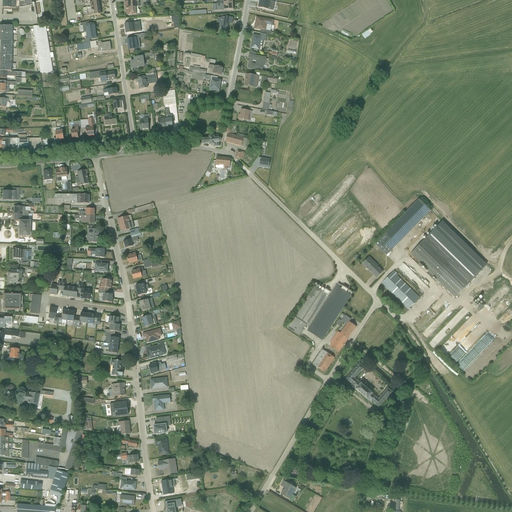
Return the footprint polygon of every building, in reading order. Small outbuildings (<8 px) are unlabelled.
[(1,0),(1,10),(18,10),(17,8),(33,6),(31,0),(1,0)] [(87,0),(90,15),(100,14),(98,0),(87,0)] [(273,11),(274,3),(259,0),(258,9),(273,11)] [(125,16),(135,15),(135,1),(125,1),(125,16)] [(231,15),(221,14),(219,28),(226,29),(227,22),(231,22),(231,15)] [(271,21),(255,18),(253,30),(259,31),(259,34),(269,36),(271,21)] [(124,34),(133,33),(131,22),(123,23),(124,34)] [(84,25),(85,33),(96,31),(94,23),(84,25)] [(30,27),(35,75),(49,74),(44,25),(30,27)] [(0,40),(11,41),(12,27),(0,26),(0,40)] [(367,27),(356,34),(360,39),(370,33),(367,27)] [(87,40),(97,38),(96,31),(85,33),(87,40)] [(265,36),(251,34),(250,46),(258,47),(259,40),(265,40),(265,36)] [(127,50),(137,49),(135,38),(126,39),(127,50)] [(0,40),(0,48),(11,49),(11,41),(0,40)] [(283,53),(292,55),(293,52),(290,52),(291,48),(288,48),(288,42),(284,41),(283,53)] [(100,52),(111,50),(110,42),(99,43),(100,52)] [(0,71),(6,72),(11,73),(11,49),(0,48),(0,71)] [(262,56),(250,54),(248,67),(260,68),(262,56)] [(129,69),(144,67),(142,56),(132,57),(132,60),(128,61),(129,69)] [(201,70),(190,68),(188,81),(198,82),(199,81),(207,82),(208,78),(203,77),(204,70),(201,70)] [(223,71),(214,69),(207,68),(206,71),(209,71),(208,75),(213,76),(222,77),(223,71)] [(100,83),(115,81),(114,72),(98,74),(100,83)] [(255,86),(257,75),(248,73),(246,84),(255,86)] [(154,83),(153,76),(133,78),(134,83),(137,83),(138,90),(147,88),(147,84),(154,83)] [(216,93),(218,82),(208,80),(206,91),(216,93)] [(104,96),(117,94),(116,88),(103,90),(104,96)] [(172,90),(159,91),(161,107),(174,106),(172,90)] [(249,110),(239,109),(238,120),(248,121),(249,110)] [(103,126),(115,124),(114,115),(101,117),(103,126)] [(141,130),(149,129),(147,118),(139,119),(141,130)] [(86,137),(93,137),(93,128),(94,128),(93,119),(87,119),(88,128),(85,128),(86,137)] [(77,139),(76,134),(78,133),(77,125),(73,126),(74,130),(69,130),(71,140),(77,139)] [(53,142),(63,141),(62,131),(52,132),(53,142)] [(225,142),(240,146),(242,138),(227,134),(225,142)] [(210,138),(201,138),(201,141),(201,142),(201,144),(201,145),(209,145),(209,147),(215,147),(215,149),(221,149),(221,143),(222,143),(222,139),(220,139),(220,135),(214,135),(214,136),(210,136),(210,138)] [(230,159),(217,157),(216,165),(230,166),(230,159)] [(252,166),(268,169),(270,160),(258,158),(252,166)] [(56,178),(67,177),(66,168),(55,169),(56,178)] [(42,181),(51,180),(50,170),(41,171),(42,181)] [(80,186),(89,184),(86,175),(88,174),(87,170),(76,172),(80,186)] [(0,200),(12,200),(13,191),(0,190),(0,200)] [(76,204),(89,204),(90,195),(76,195),(76,204)] [(387,257),(430,211),(418,200),(375,245),(387,257)] [(125,215),(149,208),(148,205),(124,212),(125,215)] [(117,218),(118,225),(132,221),(130,215),(117,218)] [(80,223),(94,224),(94,217),(81,216),(80,223)] [(14,237),(26,237),(26,221),(15,220),(14,237)] [(120,231),(133,228),(132,221),(118,225),(120,231)] [(487,264),(442,221),(428,236),(473,279),(487,264)] [(88,243),(97,243),(98,230),(88,229),(88,243)] [(473,279),(428,236),(409,255),(455,299),(473,279)] [(138,241),(138,237),(122,241),(124,248),(133,246),(132,242),(138,241)] [(90,257),(104,258),(105,250),(90,249),(90,257)] [(10,260),(23,260),(23,251),(10,250),(10,260)] [(127,264),(141,260),(140,256),(136,257),(135,253),(125,256),(127,264)] [(368,256),(361,264),(377,278),(384,269),(368,256)] [(105,265),(94,264),(93,273),(104,275),(105,265)] [(132,280),(145,276),(143,268),(130,272),(132,280)] [(7,284),(19,284),(20,270),(7,270),(7,284)] [(421,299),(392,271),(381,282),(409,311),(421,299)] [(98,290),(110,291),(111,281),(100,279),(98,290)] [(48,295),(55,296),(57,286),(50,284),(48,295)] [(83,299),(90,300),(91,290),(85,289),(85,284),(82,284),(81,294),(84,294),(83,299)] [(137,296),(145,294),(143,284),(134,287),(137,296)] [(69,297),(70,287),(63,286),(62,296),(69,297)] [(329,295),(315,286),(287,328),(299,335),(307,323),(309,325),(329,295)] [(69,297),(76,298),(78,288),(70,287),(69,297)] [(350,296),(336,287),(308,330),(322,339),(350,296)] [(19,295),(2,295),(2,310),(18,311),(19,295)] [(25,313),(34,314),(36,296),(27,295),(25,313)] [(102,302),(112,303),(112,296),(102,295),(102,302)] [(140,311),(154,308),(151,299),(138,302),(140,311)] [(503,313),(510,318),(511,314),(511,311),(506,308),(503,313)] [(53,325),(57,325),(58,315),(55,315),(55,310),(48,309),(47,319),(54,320),(53,325)] [(65,321),(72,322),(73,312),(66,311),(65,321)] [(78,323),(84,324),(86,313),(80,312),(78,323)] [(92,325),(94,315),(86,313),(84,324),(92,325)] [(142,328),(156,324),(153,315),(139,319),(142,328)] [(350,319),(345,316),(342,321),(339,319),(336,324),(341,327),(344,323),(346,325),(340,334),(337,332),(333,339),(335,340),(330,346),(339,352),(355,327),(348,323),(350,319)] [(0,329),(4,329),(4,326),(11,326),(11,319),(3,318),(3,320),(0,319),(0,329)] [(168,322),(170,330),(177,328),(175,321),(168,322)] [(108,330),(119,332),(120,325),(108,323),(108,330)] [(161,337),(159,329),(142,333),(145,344),(159,340),(158,337),(161,337)] [(460,370),(491,339),(483,331),(472,342),(464,334),(444,355),(460,370)] [(107,354),(116,354),(118,345),(108,344),(107,354)] [(148,360),(165,355),(162,344),(145,349),(148,360)] [(6,358),(17,359),(18,348),(7,347),(6,358)] [(335,359),(322,351),(313,364),(326,372),(335,359)] [(164,362),(175,361),(174,354),(163,356),(164,362)] [(112,367),(111,375),(122,376),(123,370),(120,370),(121,361),(111,360),(110,366),(112,367)] [(150,374),(166,370),(164,363),(160,364),(160,362),(147,366),(150,374)] [(351,385),(350,386),(371,404),(373,403),(379,408),(392,392),(387,388),(378,399),(372,394),(373,394),(361,383),(360,383),(355,378),(364,368),(359,363),(345,379),(351,385)] [(150,390),(167,388),(166,378),(149,380),(150,390)] [(112,398),(126,396),(124,383),(110,385),(112,398)] [(19,403),(34,406),(36,395),(21,392),(19,403)] [(170,403),(169,395),(151,397),(153,411),(164,410),(163,404),(170,403)] [(118,415),(128,414),(127,402),(110,404),(111,410),(117,409),(118,415)] [(153,434),(166,433),(166,426),(171,426),(170,417),(155,418),(156,425),(152,425),(153,434)] [(0,428),(12,428),(12,424),(4,424),(4,420),(0,419),(0,428)] [(120,435),(130,434),(129,421),(116,422),(116,426),(119,426),(120,435)] [(33,450),(64,454),(65,449),(68,449),(69,435),(70,435),(70,433),(64,432),(64,430),(56,429),(55,437),(54,437),(53,445),(34,443),(33,450)] [(71,439),(78,442),(81,433),(74,431),(71,439)] [(159,455),(168,454),(166,438),(154,439),(155,445),(158,445),(159,455)] [(61,469),(68,470),(74,450),(67,448),(61,469)] [(127,464),(138,462),(137,455),(126,457),(127,464)] [(23,463),(21,475),(49,478),(48,492),(61,494),(64,471),(54,470),(55,460),(31,458),(30,463),(23,463)] [(163,474),(177,473),(175,459),(156,461),(157,470),(163,470),(163,474)] [(178,486),(177,478),(160,481),(163,496),(173,494),(172,487),(178,486)] [(17,479),(16,488),(37,489),(37,485),(30,484),(30,480),(17,479)] [(297,489),(283,479),(280,484),(286,489),(281,496),(288,501),(297,489)] [(120,489),(135,491),(136,482),(121,480),(120,489)] [(119,505),(133,506),(134,496),(120,495),(119,505)] [(177,500),(165,502),(166,511),(175,511),(175,508),(179,507),(177,500)]
